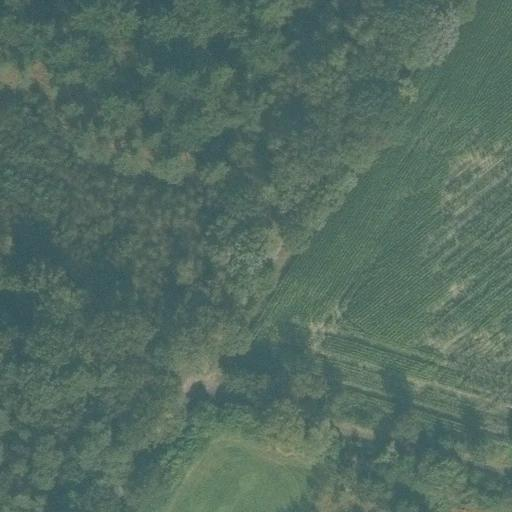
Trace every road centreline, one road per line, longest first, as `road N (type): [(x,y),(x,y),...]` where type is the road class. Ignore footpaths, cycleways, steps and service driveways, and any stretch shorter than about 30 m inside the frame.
road 1 (track): [(437,0),(195,389)]
road 2 (track): [(195,389),(511,479)]
road 3 (track): [(0,328),(195,389)]
road 4 (track): [(195,389),(116,511)]
